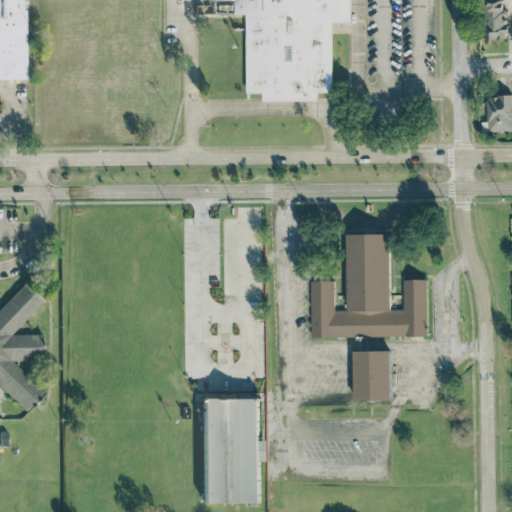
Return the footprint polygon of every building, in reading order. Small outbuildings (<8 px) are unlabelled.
[(0,0),(0,79),(23,79),(20,0),(0,0)] [(315,90),(315,101),(260,101),(260,90),(244,90),(244,13),(231,13),(231,0),(346,0),(346,20),(329,20),(329,90),(315,90)] [(482,0),(483,39),(502,39),(500,0),(482,0)] [(346,233),(389,232),(391,307),(404,307),(403,278),(426,278),(427,334),(366,335),(366,347),(391,347),(392,397),(354,398),(354,335),(310,335),(311,279),(334,279),(334,308),(348,308),(346,233)] [(0,387),(24,411),(42,391),(29,379),(29,362),(37,354),(37,334),(9,334),(38,304),(38,300),(21,283),(0,305),(0,387)] [(259,396),(260,501),(203,501),(202,396),(259,396)]
